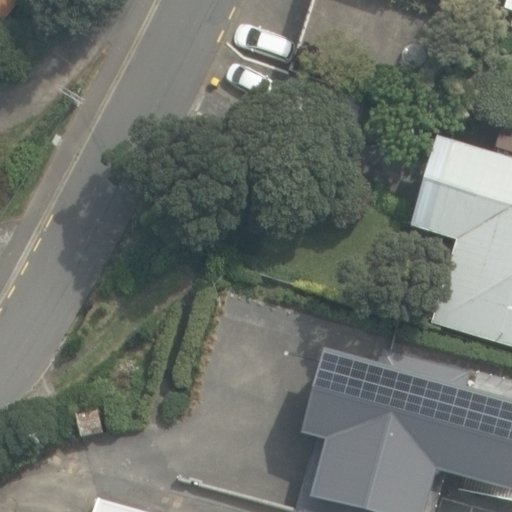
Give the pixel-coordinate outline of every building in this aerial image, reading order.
[(0,0),(0,20),(18,0),(0,0)] [(432,326),(511,350),(511,130),(502,128),(493,158),(443,143),(416,233),(456,245),(432,326)] [(182,481),(280,508),(292,466),(438,507),(476,371),(446,363),(449,354),(396,339),(397,334),(305,308),(278,403),(301,409),(286,462),(195,436),(182,481)] [(142,420),(175,428),(179,411),(146,403),(142,420)] [(78,416),(83,441),(106,436),(101,412),(78,416)] [(140,511),(99,500),(94,511),(140,511)]
